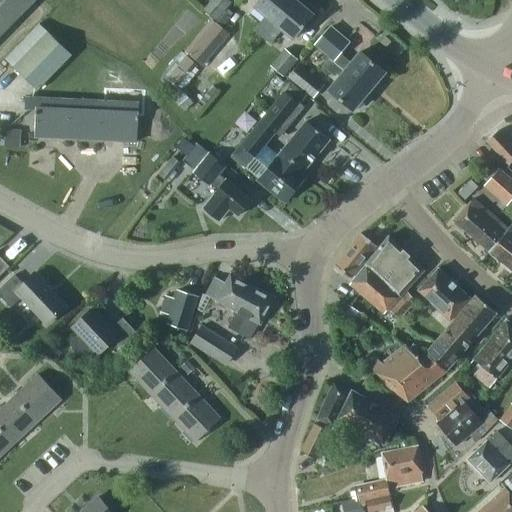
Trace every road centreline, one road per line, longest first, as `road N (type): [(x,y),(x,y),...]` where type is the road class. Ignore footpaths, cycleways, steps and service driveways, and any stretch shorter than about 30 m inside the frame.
road 1 (residential): [(0,205),(117,258),(309,255)]
road 2 (residential): [(280,480),(83,463),(28,511)]
road 3 (residential): [(441,511),(417,426),(307,359)]
road 4 (residential): [(385,188),(511,302)]
road 5 (unclassified): [(385,188),(447,138),(496,70)]
road 6 (unclassified): [(280,480),(307,359)]
road 7 (primary): [(496,70),(397,0)]
